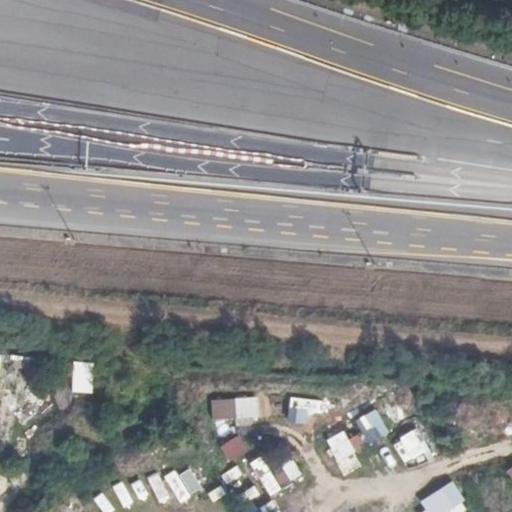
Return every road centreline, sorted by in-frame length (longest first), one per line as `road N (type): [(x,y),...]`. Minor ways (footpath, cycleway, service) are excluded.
road 1 (motorway): [(0,131),(511,206)]
road 2 (motorway): [(511,141),(0,75)]
